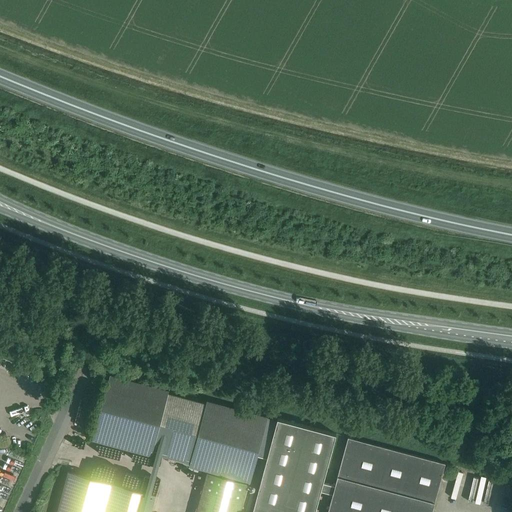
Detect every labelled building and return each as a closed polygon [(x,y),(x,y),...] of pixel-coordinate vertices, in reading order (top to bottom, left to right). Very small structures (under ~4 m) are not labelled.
[(110,375),(93,439),(151,455),(152,452),(190,462),(189,465),(248,480),(265,417),(206,401),(206,404),(168,394),(168,391),(110,375)] [(277,418),(252,511),(314,511),(320,491),(332,494),(335,486),(323,483),(336,434),(277,418)] [(348,437),(335,486),(332,494),(327,511),(431,511),(445,463),(348,437)] [(239,511),(247,483),(207,473),(196,511),(239,511)] [(58,511),(149,511),(153,497),(68,474),(58,511)]
